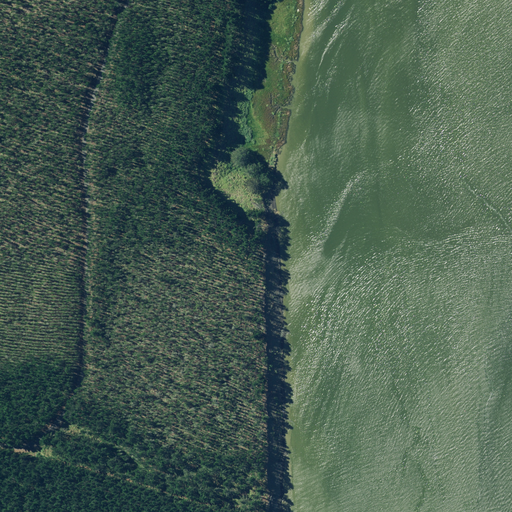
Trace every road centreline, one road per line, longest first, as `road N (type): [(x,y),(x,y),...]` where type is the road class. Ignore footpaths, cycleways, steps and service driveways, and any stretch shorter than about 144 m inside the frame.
road 1 (unclassified): [(121,0),(80,140),(84,372),(19,451)]
road 2 (unclassified): [(19,451),(229,503)]
